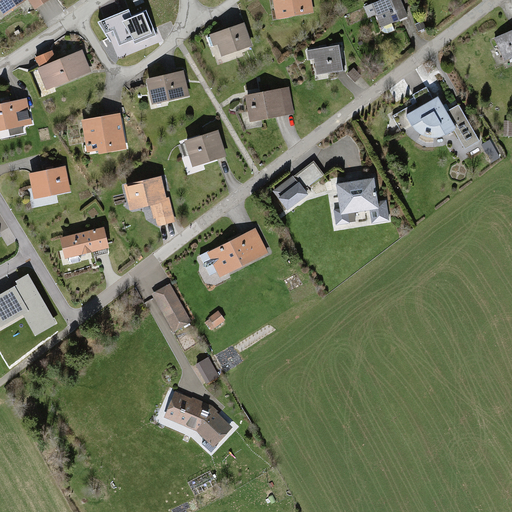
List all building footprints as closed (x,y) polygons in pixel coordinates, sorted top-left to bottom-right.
[(22,0),(0,0),(0,14),(3,19),(26,6),(22,0)] [(48,0),(26,0),(35,12),(50,2),(48,0)] [(308,0),(272,0),(276,22),(311,17),(308,0)] [(399,0),(395,0),(365,11),(368,21),(374,19),(379,30),(407,20),(399,0)] [(128,11),(99,22),(106,32),(113,29),(120,44),(133,38),(135,42),(154,34),(145,12),(130,18),(128,11)] [(245,27),(212,36),(219,59),(251,50),(245,27)] [(511,36),(496,42),(504,63),(511,59),(511,36)] [(340,50),(309,53),(310,62),(315,62),(317,76),(343,73),(340,50)] [(81,55),(38,73),(46,93),(89,76),(81,55)] [(180,78),(147,87),(154,110),(186,101),(180,78)] [(288,93),(246,101),(250,126),(293,118),(288,93)] [(481,145),(460,108),(446,116),(439,103),(407,122),(419,142),(424,145),(432,146),(439,147),(456,136),(466,154),(481,145)] [(24,104),(0,108),(0,133),(28,128),(24,104)] [(120,119),(82,124),(87,158),(125,153),(120,119)] [(217,137),(185,146),(192,169),(224,160),(217,137)] [(65,172),(29,178),(33,202),(69,196),(65,172)] [(294,180),(273,195),(286,213),(307,199),(294,180)] [(161,183),(125,190),(130,215),(154,210),(158,229),(173,226),(168,203),(165,204),(161,183)] [(371,214),(372,224),(389,222),(387,203),(378,204),(375,183),(337,188),(341,212),(334,213),(336,229),(354,227),(353,217),(371,214)] [(208,257),(220,281),(270,256),(258,232),(208,257)] [(102,233),(61,242),(65,263),(107,254),(102,233)] [(32,273),(0,291),(0,327),(1,329),(24,316),(35,336),(60,322),(32,273)] [(153,298),(172,333),(190,322),(171,288),(153,298)] [(174,392),(165,416),(196,429),(219,446),(234,426),(206,405),(174,392)]
